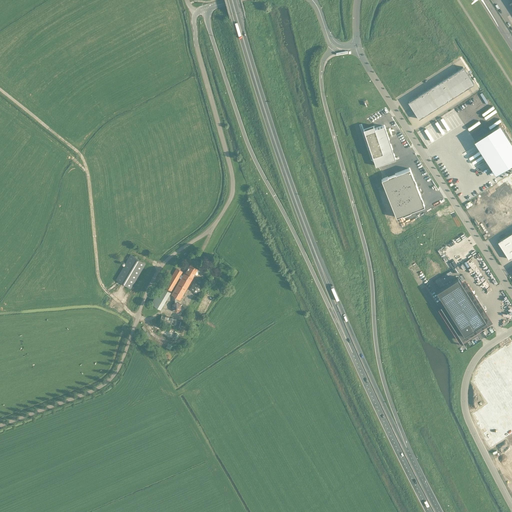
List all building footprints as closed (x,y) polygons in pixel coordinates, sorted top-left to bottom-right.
[(410,4),(384,20),(384,35),(403,65),(444,39),(425,9),(410,4)] [(444,39),(403,65),(413,81),(454,55),(444,39)] [(462,66),(457,69),(463,78),(468,74),(462,66)] [(457,69),(452,72),(458,81),(463,78),(457,69)] [(452,72),(447,76),(453,84),(458,81),(452,72)] [(468,74),(463,78),(468,86),(473,83),(468,74)] [(447,76),(442,79),(448,87),(453,84),(447,76)] [(463,78),(458,81),(463,89),(468,86),(463,78)] [(442,79),(437,82),(443,90),(448,87),(442,79)] [(458,81),(453,84),(458,93),(463,89),(458,81)] [(437,82),(432,85),(438,94),(443,90),(437,82)] [(453,84),(448,87),(453,96),(458,93),(453,84)] [(432,85),(427,88),(433,97),(438,94),(432,85)] [(448,87),(443,90),(448,99),(453,96),(448,87)] [(427,88),(423,91),(428,100),(433,97),(427,88)] [(443,90),(438,94),(443,102),(448,99),(443,90)] [(423,91),(418,95),(419,96),(423,103),(428,100),(423,91)] [(438,94),(433,97),(438,105),(443,102),(438,94)] [(415,96),(413,98),(418,106),(423,103),(419,96),(416,98),(415,96)] [(433,97),(428,100),(433,108),(438,105),(433,97)] [(413,98),(407,101),(413,109),(418,106),(413,98)] [(428,100),(423,103),(427,110),(428,112),(433,108),(428,100)] [(423,103),(418,106),(423,115),(426,113),(424,111),(427,110),(423,103)] [(418,106),(413,109),(418,118),(423,115),(418,106)] [(511,162),(511,143),(499,123),(473,139),(495,173),(511,162)] [(384,125),(374,128),(373,125),(363,128),(375,165),(395,158),(384,125)] [(395,172),(387,176),(381,179),(396,216),(402,214),(402,215),(410,211),(424,205),(422,201),(423,200),(421,195),(420,196),(415,182),(413,177),(409,168),(395,173),(395,172)] [(511,197),(504,185),(483,198),(498,222),(505,218),(509,223),(511,221),(511,197)] [(495,232),(509,223),(505,218),(498,222),(492,227),(495,232)] [(503,250),(511,243),(511,240),(508,234),(497,241),(503,250)] [(511,255),(511,243),(503,250),(508,258),(511,255)] [(145,263),(130,254),(115,279),(130,288),(145,263)] [(187,269),(185,271),(182,275),(180,277),(171,294),(180,299),(193,276),(192,275),(197,268),(190,264),(188,267),(187,269)] [(176,267),(165,287),(171,290),(179,276),(180,277),(182,275),(180,274),(182,271),(176,267)] [(485,319),(457,276),(436,290),(446,305),(440,309),(460,339),(470,333),(468,330),(485,319)] [(196,277),(190,288),(198,292),(204,282),(196,277)] [(160,308),(170,291),(161,285),(151,303),(160,308)] [(171,304),(171,309),(176,311),(180,309),(181,303),(176,301),(171,304)] [(173,326),(178,327),(181,320),(161,314),(159,320),(174,325),(173,326)] [(441,334),(446,331),(442,325),(437,328),(441,334)]
